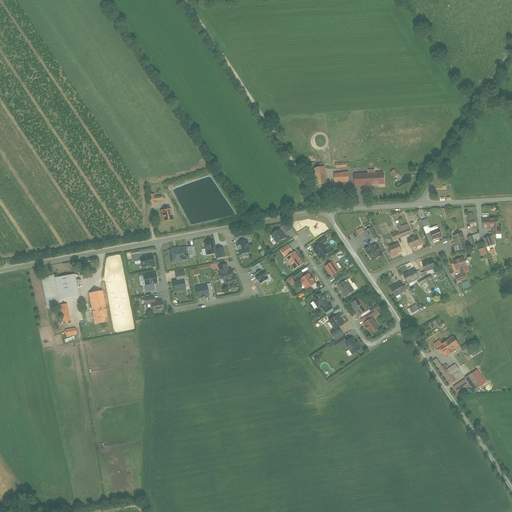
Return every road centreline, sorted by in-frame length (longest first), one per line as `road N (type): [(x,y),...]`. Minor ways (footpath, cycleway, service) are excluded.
road 1 (unclassified): [(184,0),(324,209)]
road 2 (residential): [(157,241),(169,311),(246,292),(223,229)]
road 3 (unclassified): [(405,327),(511,487)]
road 4 (unclassified): [(418,204),(511,48)]
road 5 (residential): [(405,327),(371,348),(301,242)]
road 6 (unclassified): [(157,241),(0,270)]
